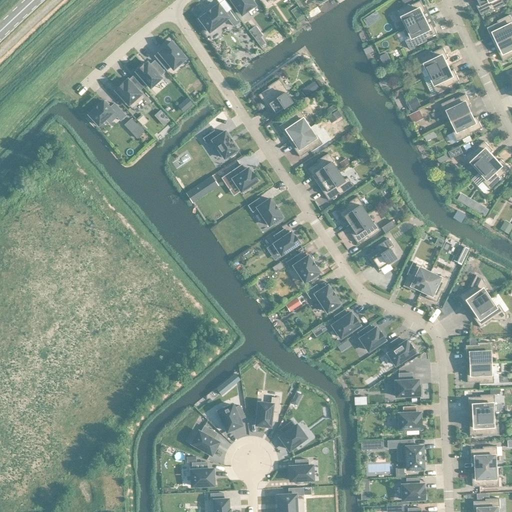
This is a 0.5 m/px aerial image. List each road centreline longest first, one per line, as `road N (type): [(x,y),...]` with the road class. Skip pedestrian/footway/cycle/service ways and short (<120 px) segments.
road 1 (residential): [(454,511),(440,341),(365,295),(174,14)]
road 2 (residential): [(446,0),(511,133)]
